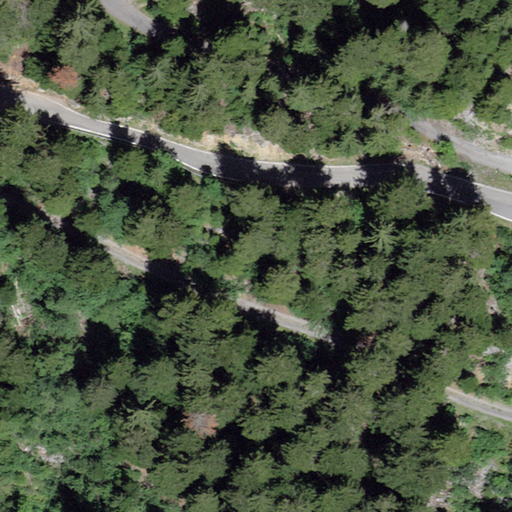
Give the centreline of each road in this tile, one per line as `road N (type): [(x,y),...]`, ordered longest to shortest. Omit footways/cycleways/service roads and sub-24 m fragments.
road 1 (unclassified): [(511,420),(0,207)]
road 2 (tertiary): [(0,102),(237,168),(418,178),(511,206)]
road 3 (track): [(511,175),(352,106),(253,49),(120,15),(93,0)]
